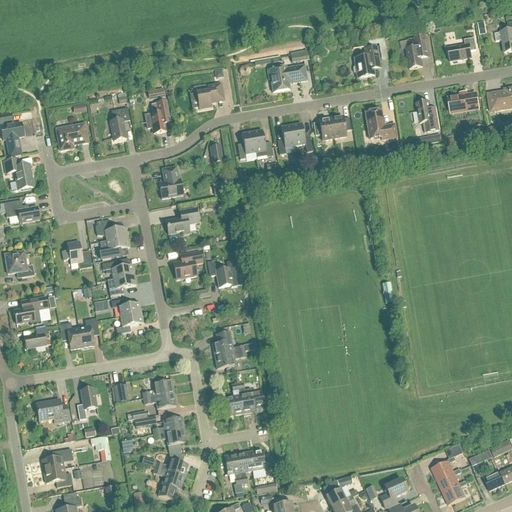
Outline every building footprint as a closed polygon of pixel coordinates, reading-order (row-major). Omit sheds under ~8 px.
[(496,44),(502,43),(504,56),(511,54),(511,24),(507,26),(509,33),(501,35),(495,36),(496,44)] [(423,70),(421,61),(420,53),(426,52),(424,39),(408,42),(410,52),(407,52),(410,72),(423,70)] [(448,51),(450,65),(472,61),(471,54),(477,53),(474,41),(464,42),(465,48),(448,51)] [(374,78),(373,72),(380,71),(379,67),(376,50),(365,52),(365,56),(362,56),(361,58),(361,60),(354,61),(355,69),(354,69),(353,71),(354,75),(355,76),(357,76),(358,81),(374,78)] [(291,57),(292,65),(308,62),(307,55),(291,57)] [(279,59),(254,63),(254,68),(280,64),(279,59)] [(239,72),(239,73),(239,74),(239,75),(240,76),(241,77),(242,77),(242,78),(243,78),(244,78),(245,78),(246,78),(247,78),(247,77),(248,76),(249,76),(249,75),(249,74),(249,73),(249,72),(249,71),(248,70),(247,69),(246,68),(245,68),(244,68),(243,68),(242,68),(242,69),(241,69),(240,70),(240,71),(239,71),(239,72)] [(307,83),(304,68),(286,71),(286,70),(267,73),(269,82),(270,82),(273,95),(290,92),(289,87),(307,83)] [(223,80),(222,72),(214,73),(215,81),(223,80)] [(196,96),(195,96),(198,110),(198,112),(199,112),(211,110),(210,106),(215,105),(214,100),(223,98),(220,87),(207,89),(208,94),(196,96)] [(488,97),(491,115),(511,111),(511,90),(509,91),(509,93),(488,97)] [(152,93),(153,101),(164,100),(163,91),(152,93)] [(449,101),(451,116),(478,112),(476,96),(449,101)] [(153,116),(150,117),(145,118),(147,131),(152,131),(153,137),(166,134),(164,127),(163,118),(169,117),(166,104),(151,107),(153,116)] [(432,121),(429,104),(417,107),(420,126),(423,126),(425,135),(440,133),(438,120),(432,121)] [(84,107),(78,108),(79,115),(86,114),(84,107)] [(110,124),(114,144),(126,141),(123,125),(130,124),(127,111),(111,114),(113,124),(110,124)] [(383,129),(381,113),(365,115),(369,142),(381,140),(381,143),(396,140),(394,127),(383,129)] [(0,118),(0,127),(12,125),(11,116),(0,118)] [(342,119),(331,121),(334,141),(346,139),(345,134),(351,133),(349,120),(343,121),(342,119)] [(334,141),(331,121),(319,123),(319,125),(313,126),(315,139),(321,138),(322,143),(334,141)] [(6,142),(8,153),(9,160),(21,158),(20,151),(18,140),(24,139),(21,125),(0,129),(3,143),(6,142)] [(301,126),(291,128),(295,149),(305,147),(306,155),(312,154),(310,138),(304,139),(301,126)] [(56,132),(60,153),(73,151),(73,148),(88,145),(85,127),(56,132)] [(488,128),(489,139),(497,138),(496,127),(488,128)] [(295,149),(291,128),(281,130),(283,143),(277,144),(279,158),(285,157),(284,151),(295,149)] [(474,131),(475,142),(486,140),(485,130),(474,131)] [(252,135),(256,160),(266,159),(266,160),(273,159),(270,145),(264,146),(262,133),(252,135)] [(240,163),(246,162),(246,163),(256,162),(256,161),(256,160),(252,135),(241,137),(244,150),(238,151),(240,163)] [(440,137),(425,139),(426,147),(441,145),(440,137)] [(384,148),(386,157),(399,155),(397,143),(388,144),(388,147),(384,148)] [(210,150),(212,166),(222,164),(220,148),(210,150)] [(18,169),(16,162),(3,164),(6,176),(15,174),(18,193),(33,190),(29,167),(18,169)] [(279,175),(277,164),(266,166),(268,177),(279,175)] [(160,202),(162,202),(183,198),(180,182),(179,182),(176,168),(161,171),(163,184),(157,185),(160,202)] [(0,216),(5,215),(6,221),(18,219),(20,226),(39,223),(37,210),(23,212),(21,203),(4,206),(0,206),(0,216)] [(167,238),(170,238),(170,239),(168,240),(170,247),(181,244),(179,237),(189,236),(188,227),(198,225),(196,211),(196,210),(178,213),(179,221),(164,223),(167,238)] [(105,239),(106,244),(127,240),(125,230),(112,232),(111,226),(95,229),(97,239),(105,239)] [(99,263),(117,259),(115,253),(127,251),(129,250),(127,240),(106,244),(100,245),(101,252),(102,255),(98,255),(99,263)] [(81,258),(79,244),(67,247),(68,253),(62,254),(63,263),(69,262),(70,267),(78,266),(79,272),(92,270),(89,257),(81,258)] [(180,264),(172,265),(175,283),(176,283),(196,279),(194,267),(202,266),(200,254),(200,253),(183,256),(179,257),(180,264)] [(19,281),(34,278),(32,268),(26,269),(23,254),(4,257),(7,277),(18,275),(19,281)] [(112,277),(113,282),(134,278),(132,268),(119,270),(118,264),(102,267),(103,273),(105,273),(106,276),(112,277)] [(218,290),(230,288),(231,290),(241,288),(239,275),(237,276),(235,264),(226,265),(227,272),(215,274),(214,264),(207,265),(209,279),(216,278),(218,290)] [(107,283),(108,290),(110,299),(124,297),(122,291),(136,288),(134,278),(113,282),(107,283)] [(381,286),(385,306),(393,305),(390,285),(381,286)] [(90,291),(83,292),(84,300),(91,299),(90,291)] [(39,320),(39,319),(38,313),(48,311),(46,299),(27,302),(28,312),(21,313),(14,314),(16,326),(33,323),(37,322),(39,321),(39,320)] [(118,310),(120,320),(141,316),(139,306),(126,308),(124,302),(111,305),(112,311),(118,310)] [(141,316),(120,320),(122,330),(116,331),(117,337),(130,335),(129,329),(143,326),(141,316)] [(85,330),(79,331),(82,351),(94,349),(91,335),(98,334),(96,321),(84,324),(85,330)] [(82,351),(79,331),(72,332),(71,326),(59,328),(61,340),(68,339),(70,353),(82,351)] [(25,353),(26,353),(46,349),(45,342),(49,341),(47,330),(34,332),(35,337),(23,339),(25,353)] [(217,346),(212,347),(214,359),(244,354),(254,352),(254,347),(243,349),(232,350),(229,334),(215,337),(217,346)] [(214,359),(216,372),(235,369),(234,362),(245,360),(244,354),(214,359)] [(142,395),(143,401),(173,396),(171,384),(152,387),(153,393),(142,395)] [(237,387),(242,417),(254,414),(254,411),(264,409),(261,394),(244,397),(242,386),(237,387)] [(123,388),(113,389),(115,404),(116,406),(126,404),(128,404),(128,403),(126,387),(125,387),(123,388)] [(229,419),(242,417),(237,387),(231,388),(233,399),(226,400),(229,419)] [(77,409),(80,423),(86,422),(85,413),(96,411),(93,391),(81,393),(83,407),(77,409)] [(157,412),(175,409),(173,396),(143,401),(144,407),(156,405),(157,412)] [(54,426),(69,423),(66,407),(60,408),(59,402),(40,405),(38,405),(38,406),(36,406),(40,428),(41,428),(40,423),(47,422),(47,423),(54,422),(54,426)] [(133,422),(147,420),(145,414),(132,416),(133,422)] [(134,423),(135,430),(156,426),(155,420),(134,423)] [(153,432),(154,440),(184,434),(182,420),(163,424),(164,430),(153,432)] [(84,433),(85,440),(95,438),(94,432),(84,433)] [(168,449),(169,457),(179,457),(182,457),(180,457),(180,454),(181,453),(180,446),(186,445),(184,434),(154,440),(155,444),(166,442),(167,448),(168,449)] [(66,438),(67,442),(67,445),(75,443),(74,437),(66,438)] [(96,447),(97,453),(102,452),(104,464),(110,462),(108,451),(107,452),(105,440),(90,442),(91,448),(96,447)] [(127,455),(137,452),(135,443),(125,446),(127,455)] [(432,471),(437,484),(454,476),(453,474),(449,466),(456,463),(454,460),(463,455),(460,448),(459,447),(445,453),(445,454),(449,462),(447,462),(448,464),(432,471)] [(42,463),(44,475),(64,471),(63,465),(73,464),(71,452),(50,456),(51,462),(42,463)] [(475,475),(488,469),(485,464),(491,461),(493,460),(489,452),(469,461),(475,475)] [(261,453),(248,456),(251,474),(269,471),(268,462),(262,463),(261,453)] [(236,458),(241,488),(247,487),(245,476),(251,474),(248,456),(236,458)] [(156,465),(154,472),(183,481),(187,467),(181,465),(184,458),(182,457),(179,457),(169,457),(170,461),(169,462),(167,468),(156,465)] [(233,478),(235,488),(234,488),(235,496),(242,495),(241,488),(236,458),(223,460),(226,479),(233,478)] [(511,469),(500,475),(505,486),(511,483),(511,469)] [(65,477),(64,471),(44,475),(46,487),(55,485),(56,491),(72,488),(70,476),(65,477)] [(437,484),(443,496),(459,488),(459,487),(455,478),(461,475),(459,471),(453,474),(454,476),(437,484)] [(173,503),(177,490),(180,491),(183,481),(154,472),(152,476),(164,479),(162,485),(158,499),(173,503)] [(489,494),(505,486),(500,475),(484,483),(489,494)] [(337,483),(339,490),(352,486),(350,479),(337,483)] [(384,511),(396,506),(397,506),(395,500),(406,495),(407,494),(401,481),(383,488),(384,490),(387,498),(379,501),(384,511)] [(459,488),(443,496),(449,508),(465,501),(461,490),(467,487),(465,484),(459,487),(459,488)] [(105,491),(108,507),(117,505),(114,489),(105,491)] [(364,492),(370,503),(377,500),(372,489),(364,492)] [(331,510),(352,500),(357,497),(355,492),(348,496),(349,497),(344,500),(340,492),(326,499),(331,510)] [(368,500),(365,494),(358,497),(360,501),(364,502),(368,500)] [(358,511),(357,507),(354,501),(353,502),(352,500),(331,510),(332,511),(358,511)] [(62,511),(75,511),(75,510),(81,509),(80,501),(64,504),(65,511),(62,511)]
